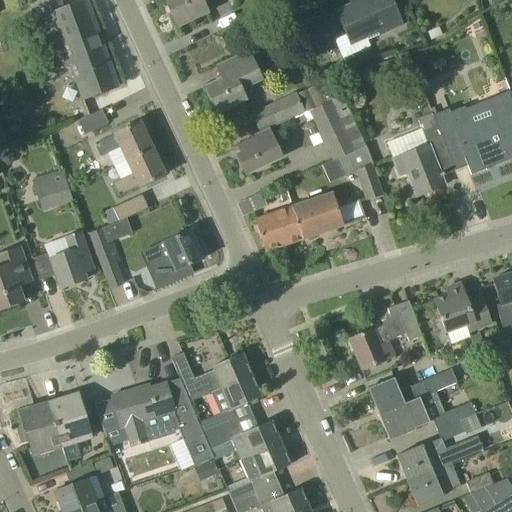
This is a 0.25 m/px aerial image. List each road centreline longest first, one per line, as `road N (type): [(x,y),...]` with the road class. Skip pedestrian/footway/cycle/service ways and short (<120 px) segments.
road 1 (residential): [(250,276),(116,0)]
road 2 (residential): [(250,276),(0,365)]
road 3 (residential): [(264,305),(511,229)]
road 4 (residential): [(355,511),(264,305)]
